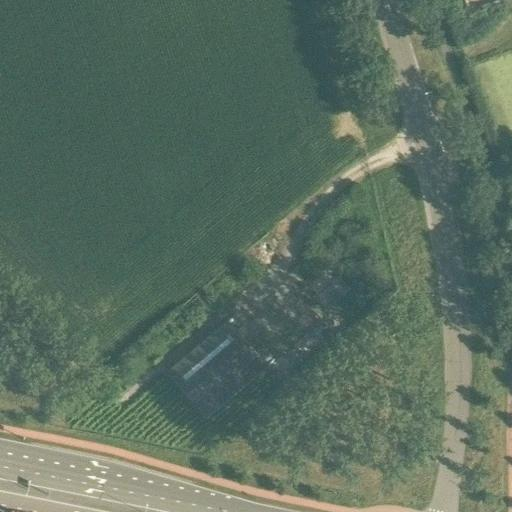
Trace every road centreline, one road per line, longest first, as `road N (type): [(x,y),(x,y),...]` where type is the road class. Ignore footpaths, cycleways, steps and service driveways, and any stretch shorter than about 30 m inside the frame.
road 1 (unclassified): [(443,511),(458,358),(449,247),(384,0)]
road 2 (secondary): [(250,511),(0,464)]
